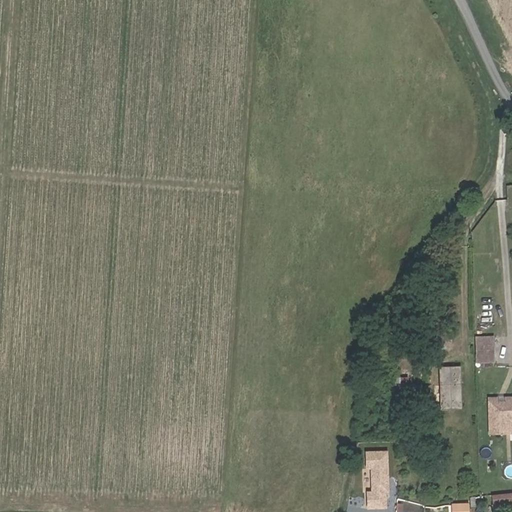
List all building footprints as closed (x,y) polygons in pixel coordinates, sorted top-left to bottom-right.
[(492,337),(474,338),(475,353),(492,352),(492,337)] [(492,362),(492,352),(475,353),(475,363),(492,362)] [(441,410),(455,409),(454,368),(440,368),(441,410)] [(397,382),(397,397),(409,397),(409,382),(397,382)] [(504,420),(511,419),(511,396),(504,397),(504,401),(497,401),(497,398),(488,398),(490,434),(505,433),(504,420)] [(393,455),(382,455),(382,462),(373,462),(373,475),(393,475),(393,455)] [(366,508),(368,483),(353,482),(351,507),(366,508)] [(493,509),(511,508),(511,493),(493,494),(493,509)]
